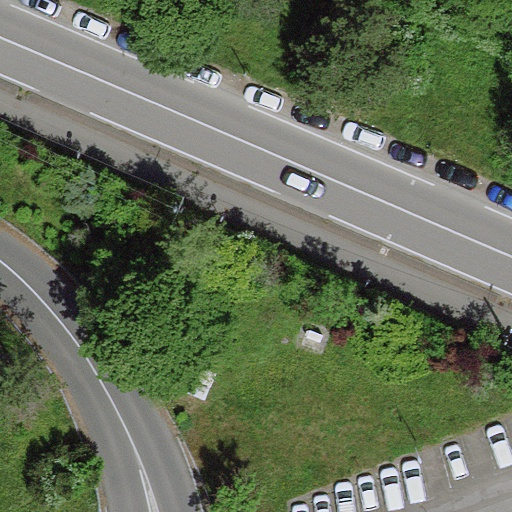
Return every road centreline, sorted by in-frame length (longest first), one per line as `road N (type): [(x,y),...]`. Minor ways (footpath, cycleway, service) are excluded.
road 1 (primary): [(511,255),(0,36)]
road 2 (unclassified): [(0,259),(80,346),(111,398)]
road 3 (unclassified): [(173,511),(111,398)]
